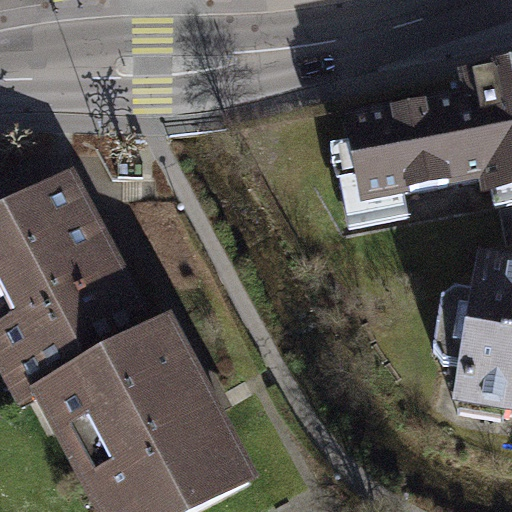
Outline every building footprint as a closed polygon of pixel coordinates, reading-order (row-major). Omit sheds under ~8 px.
[(477,101),(349,125),(364,204),(511,176),(511,183),(511,71),(473,79),(477,101)] [(0,277),(92,227),(67,182),(0,218),(0,277)] [(92,227),(0,277),(0,335),(1,335),(37,400),(53,392),(151,337),(115,272),(104,278),(92,257),(104,250),(92,227)] [(511,272),(482,267),(477,297),(455,293),(442,303),(434,353),(444,366),(465,370),(463,386),(505,393),(503,406),(511,407),(511,272)] [(151,337),(53,392),(71,425),(60,430),(90,485),(99,480),(116,511),(194,511),(249,483),(212,416),(203,421),(191,401),(202,395),(165,328),(151,337)]
